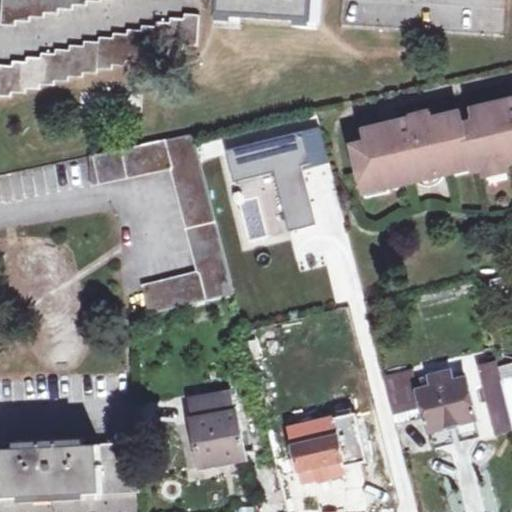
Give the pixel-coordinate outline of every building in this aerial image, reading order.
[(0,0),(0,21),(4,22),(5,17),(21,18),(21,14),(35,15),(36,10),(51,11),(51,6),(66,6),(67,3),(80,3),(79,0),(0,0)] [(319,22),(321,0),(228,0),(227,16),(319,22)] [(474,0),(475,28),(503,28),(502,0),(474,0)] [(0,59),(0,88),(15,90),(15,86),(31,86),(31,82),(47,82),(47,78),(61,78),(62,74),(78,75),(78,71),(91,71),(91,67),(106,67),(106,62),(122,62),(122,58),(138,59),(138,54),(153,54),(154,52),(168,52),(169,47),(184,48),(184,43),(200,44),(202,14),(187,13),(186,18),(171,18),(171,21),(155,21),(155,26),(140,26),(139,30),(125,29),(124,34),(108,34),(108,37),(94,37),(93,41),(80,40),(80,46),(64,46),(64,49),(49,50),(48,53),(33,53),(33,57),(17,57),(17,60),(0,59)] [(381,177),(384,190),(403,185),(401,178),(414,175),(415,183),(459,173),(457,162),(474,158),(476,169),(508,161),(509,166),(511,165),(511,103),(477,112),(480,124),(467,127),(464,115),(434,122),(433,114),(417,118),(417,121),(400,125),(403,134),(388,138),(386,128),(369,132),(372,145),(358,148),(366,181),(381,177)] [(319,125),(304,129),(313,164),(328,160),(319,125)] [(304,129),(224,149),(233,181),(276,170),(291,227),(313,221),(300,167),(313,164),(304,129)] [(87,158),(93,184),(173,171),(196,266),(140,278),(145,308),(236,292),(197,135),(87,158)] [(359,296),(358,273),(333,274),(334,297),(359,296)] [(511,430),(511,413),(503,381),(498,360),(480,364),(498,434),(511,430)] [(385,375),(387,385),(391,400),(399,432),(427,425),(419,388),(415,368),(385,375)] [(436,384),(419,388),(427,425),(429,432),(432,431),(433,435),(477,425),(476,419),(479,419),(469,378),(451,381),(450,373),(435,376),(436,384)] [(511,379),(503,381),(511,413),(511,379)] [(206,467),(249,459),(248,453),(256,452),(246,410),(235,413),(231,392),(193,400),(197,420),(195,421),(206,467)] [(289,431),(295,457),(279,461),(283,475),(340,462),(341,467),(363,462),(353,417),(289,431)] [(429,432),(427,425),(399,432),(406,460),(435,454),(429,432)] [(0,496),(117,488),(112,431),(86,433),(86,427),(25,434),(26,439),(0,442),(0,496)] [(138,429),(112,431),(117,488),(143,486),(138,429)]
